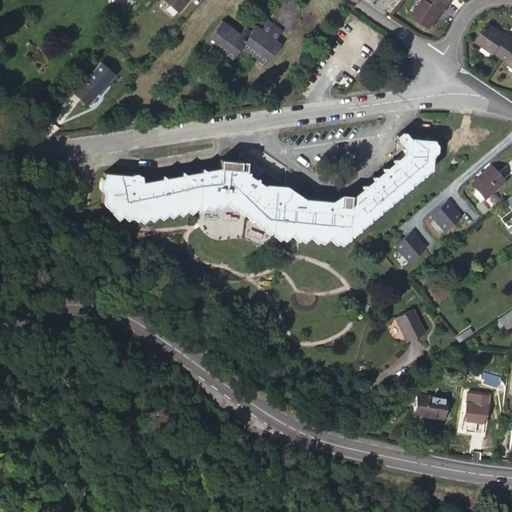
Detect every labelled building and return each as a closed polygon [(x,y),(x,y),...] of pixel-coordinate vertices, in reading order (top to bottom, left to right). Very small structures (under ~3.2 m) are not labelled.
[(162,0),(175,11),(184,0),(162,0)] [(439,0),(420,0),(411,15),(429,27),(435,18),(433,17),(438,9),(440,10),(445,3),(439,0)] [(233,32),(221,22),(201,48),(202,49),(207,43),(230,60),(225,67),(226,68),(242,48),(264,65),(262,67),(264,68),(280,46),(279,45),(277,47),(273,44),(275,42),(282,32),(268,21),(260,31),(259,33),(253,30),(250,34),(244,29),(237,38),(232,34),(233,32)] [(511,39),(503,34),(495,29),(495,28),(489,23),(476,40),(493,52),(494,50),(501,55),(511,42),(511,39)] [(511,39),(511,42),(501,55),(508,60),(506,61),(511,65),(511,72),(511,73),(511,74),(511,39)] [(112,75),(97,62),(71,92),(86,104),(96,92),(97,93),(99,93),(103,88),(103,86),(101,84),(104,81),(105,82),(112,75)] [(107,198),(109,200),(110,201),(117,205),(116,206),(122,211),(123,210),(126,210),(129,213),(132,211),(135,210),(141,218),(145,215),(145,213),(147,213),(150,216),(153,214),(153,212),(156,212),(159,215),(162,212),(163,210),(165,210),(165,211),(168,213),(172,210),(172,209),(174,208),(177,212),(181,208),(181,207),(183,207),(187,211),(190,208),(190,206),(192,205),(195,209),(199,206),(199,205),(203,205),(205,207),(208,204),(208,203),(211,203),(214,206),(217,204),(217,201),(220,201),(223,204),(226,201),(230,205),(233,202),(234,202),(237,202),(237,209),(239,212),(242,209),(246,209),(245,215),(248,218),(251,215),(254,216),(253,222),(257,225),(260,222),(263,222),(262,229),(265,232),(269,228),(272,229),(271,235),(274,238),(284,239),(288,236),(291,236),(294,240),(299,240),(303,241),(307,238),(310,238),(313,242),(323,242),(326,239),(329,240),(332,243),(342,244),(384,207),(428,169),(429,156),(432,153),(433,144),(431,141),(431,140),(430,138),(415,137),(405,136),(400,131),(397,130),(393,134),(393,138),(398,144),(397,153),(391,158),(388,158),(388,161),(382,167),(379,166),(378,169),(372,175),(369,174),(369,177),(363,183),(360,183),(360,186),(354,190),(297,191),(296,192),(286,187),(266,187),(264,188),(258,184),(257,180),(254,180),(248,176),(247,173),(244,173),(237,168),(238,161),(219,160),(219,167),(205,170),(202,168),(200,170),(185,173),(183,171),(180,173),(166,176),(163,174),(162,176),(142,179),(141,173),(136,169),(127,170),(108,166),(108,168),(104,171),(108,175),(107,178),(103,182),(106,185),(105,196),(107,198)] [(503,181),(490,166),(470,184),(483,199),(503,181)] [(511,194),(503,201),(511,211),(511,194)] [(451,206),(446,199),(428,214),(443,231),(459,217),(450,206),(451,206)] [(30,236),(19,224),(0,242),(0,265),(12,254),(30,236)] [(407,262),(424,248),(415,237),(416,236),(410,230),(393,245),(407,262)] [(511,315),(511,316),(508,311),(499,317),(497,318),(504,329),(511,324),(511,315)] [(425,335),(412,312),(396,320),(407,344),(425,335)] [(443,418),(446,396),(435,394),(434,398),(416,395),(413,413),(443,418)] [(486,406),(487,398),(472,396),(471,404),(486,406)] [(484,424),(486,406),(471,404),(464,403),(462,420),(484,424)] [(510,415),(500,414),(498,429),(509,430),(510,415)]
